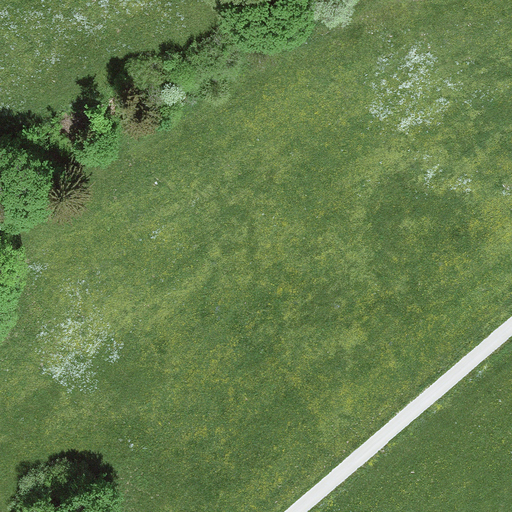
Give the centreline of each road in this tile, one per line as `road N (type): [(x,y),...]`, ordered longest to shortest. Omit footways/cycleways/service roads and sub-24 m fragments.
road 1 (track): [(0,206),(114,121),(234,52),(388,0)]
road 2 (unclassified): [(293,511),(511,324)]
